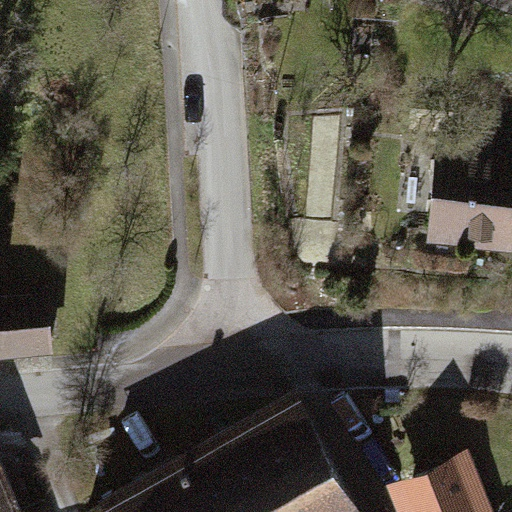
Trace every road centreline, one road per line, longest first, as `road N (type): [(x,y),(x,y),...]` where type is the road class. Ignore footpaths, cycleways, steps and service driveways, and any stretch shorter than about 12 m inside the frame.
road 1 (residential): [(242,364),(214,0)]
road 2 (residential): [(242,364),(511,357)]
road 3 (residential): [(0,396),(242,364)]
